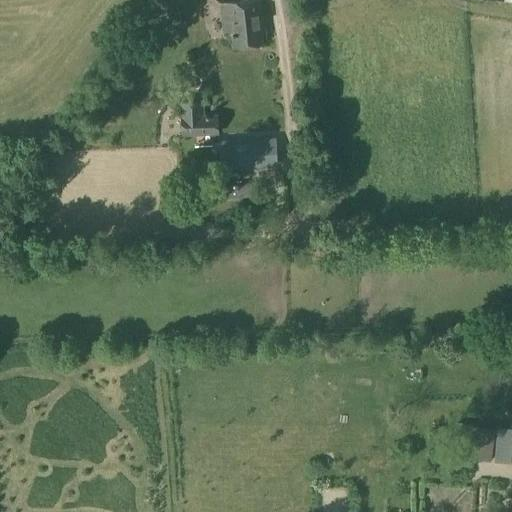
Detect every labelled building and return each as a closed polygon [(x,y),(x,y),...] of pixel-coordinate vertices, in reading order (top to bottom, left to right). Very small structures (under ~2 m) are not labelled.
[(259,2),(207,8),(209,27),(221,25),(223,44),(263,40),(259,2)] [(182,104),(182,117),(183,134),(216,132),(216,116),(201,117),(200,103),(182,104)] [(271,148),(214,151),(215,170),(272,167),(271,148)] [(216,187),(217,199),(256,196),(256,184),(216,187)] [(490,461),(494,429),(478,427),(467,425),(456,423),(450,464),(464,466),(466,457),(490,461)] [(511,430),(496,429),(493,461),(510,464),(511,437),(511,430)] [(365,486),(363,460),(342,461),(343,488),(365,486)]
